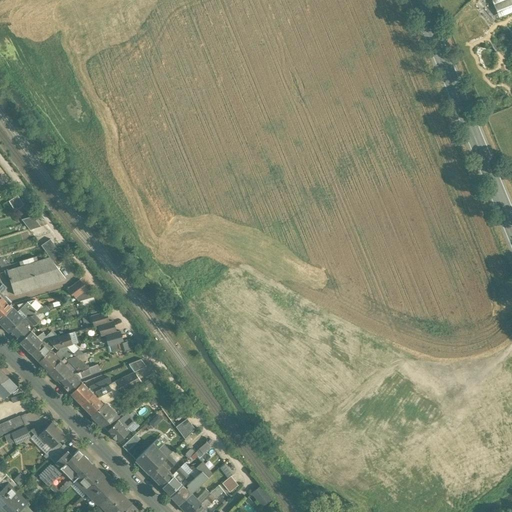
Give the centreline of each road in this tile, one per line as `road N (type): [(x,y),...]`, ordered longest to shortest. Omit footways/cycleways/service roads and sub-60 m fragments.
road 1 (residential): [(0,343),(165,511)]
road 2 (unclassified): [(375,309),(336,268),(268,131)]
road 3 (primary): [(437,47),(511,225)]
road 4 (unclassified): [(437,47),(268,131)]
road 5 (unclassified): [(268,131),(201,0)]
